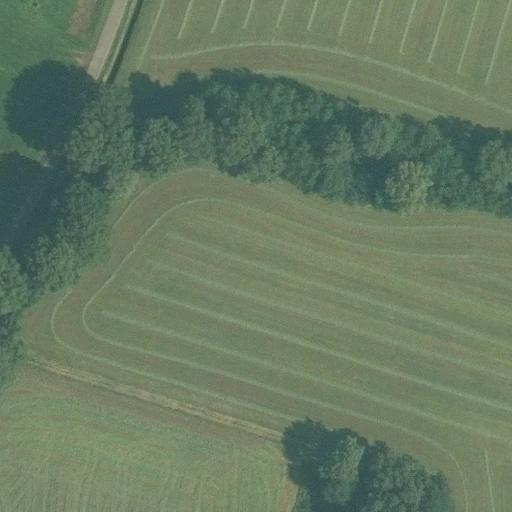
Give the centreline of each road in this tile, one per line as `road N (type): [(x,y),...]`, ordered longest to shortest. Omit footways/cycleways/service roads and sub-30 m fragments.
road 1 (track): [(0,349),(377,468)]
road 2 (unclassified): [(0,277),(79,123),(124,0)]
